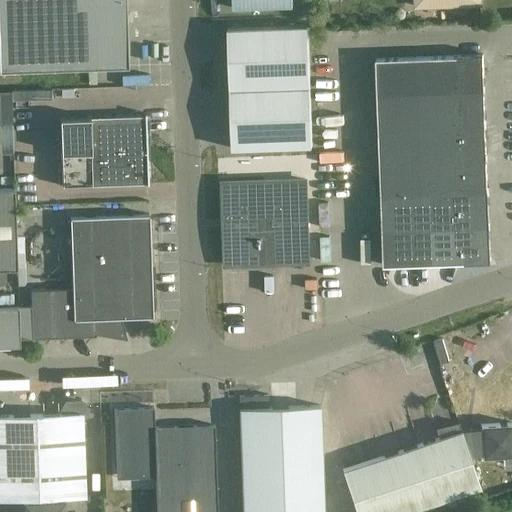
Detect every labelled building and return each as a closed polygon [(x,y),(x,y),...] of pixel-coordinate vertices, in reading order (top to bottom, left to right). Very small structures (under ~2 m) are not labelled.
[(0,0),(0,68),(87,66),(127,64),(124,0),(0,0)] [(232,148),(312,145),(308,25),(228,27),(232,148)] [(378,93),(484,89),(483,53),(457,54),(457,55),(376,58),(378,93)] [(0,150),(12,150),(10,90),(0,89),(0,150)] [(379,127),(485,123),(484,89),(378,93),(379,127)] [(136,114),(59,117),(61,185),(146,182),(146,183),(147,183),(145,130),(139,130),(139,114),(136,114)] [(380,161),(486,157),(485,123),(379,127),(380,161)] [(381,195),(488,191),(486,157),(380,161),(381,195)] [(226,264),(308,261),(305,179),(223,182),(224,223),(226,264)] [(0,267),(16,267),(14,206),(13,187),(0,187),(0,267)] [(382,229),(489,225),(488,208),(488,191),(381,195),(382,229)] [(152,316),(148,213),(69,216),(71,287),(29,289),(30,305),(31,337),(95,334),(94,328),(108,327),(108,315),(119,315),(119,317),(152,316)] [(489,225),(382,229),(384,264),(465,261),(490,260),(489,225)] [(19,337),(31,337),(30,305),(0,305),(0,345),(19,345),(19,337)] [(44,498),(63,497),(85,496),(82,416),(87,416),(87,407),(81,400),(64,401),(60,408),(60,412),(0,414),(0,499),(23,498),(44,498)] [(238,407),(242,511),(322,511),(319,404),(277,406),(269,406),(238,407)] [(154,426),(153,406),(113,408),(116,477),(155,476),(153,426),(154,426)] [(468,454),(460,429),(457,420),(434,426),(437,436),(426,440),(341,468),(355,511),(402,511),(479,487),(468,454)] [(153,426),(155,476),(155,511),(216,511),(214,424),(191,425),(191,422),(176,422),(176,425),(154,426),(153,426)] [(468,454),(481,453),(482,456),(511,453),(511,429),(511,422),(480,424),(480,427),(460,429),(468,454)] [(63,497),(44,498),(44,511),(64,511),(63,497)] [(44,511),(44,498),(23,498),(23,511),(44,511)]
